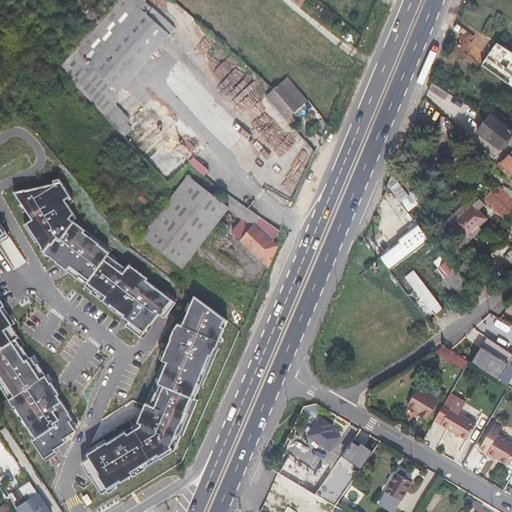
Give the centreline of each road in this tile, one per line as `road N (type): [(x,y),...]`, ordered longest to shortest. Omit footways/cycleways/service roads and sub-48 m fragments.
road 1 (primary): [(413,0),(231,427)]
road 2 (primary): [(278,373),(435,0)]
road 3 (residential): [(511,507),(278,373)]
road 4 (primary): [(218,511),(278,373)]
road 5 (primary): [(231,427),(206,447),(196,472),(136,511)]
